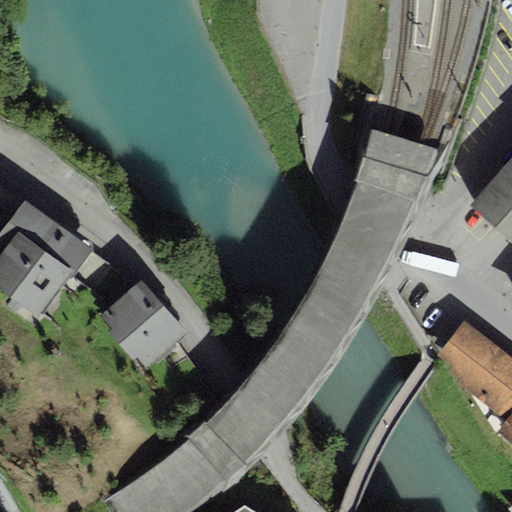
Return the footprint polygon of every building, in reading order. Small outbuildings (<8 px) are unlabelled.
[(511,156),(469,205),(511,241),(511,156)] [(91,244),(24,195),(0,226),(0,250),(0,251),(0,250),(0,292),(38,320),(69,277),(71,279),(92,252),(91,244)] [(187,331),(140,279),(100,315),(111,328),(107,331),(133,360),(137,357),(146,367),(187,331)] [(511,411),(511,357),(463,320),(436,355),(450,366),(447,369),(460,379),(457,383),(470,393),(495,434),(497,432),(511,411)] [(511,411),(497,432),(511,443),(511,411)]
